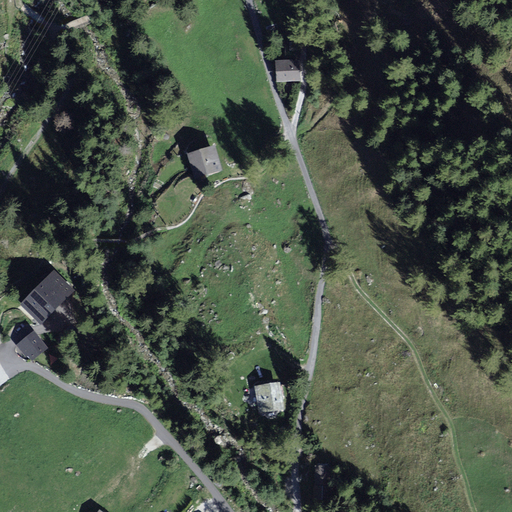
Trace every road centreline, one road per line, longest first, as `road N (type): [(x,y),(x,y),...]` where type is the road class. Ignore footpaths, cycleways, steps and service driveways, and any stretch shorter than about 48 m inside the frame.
road 1 (unclassified): [(295,511),(294,443),(327,241),(290,132)]
road 2 (unclassified): [(248,0),(290,132)]
road 3 (track): [(290,132),(301,96),(300,0)]
